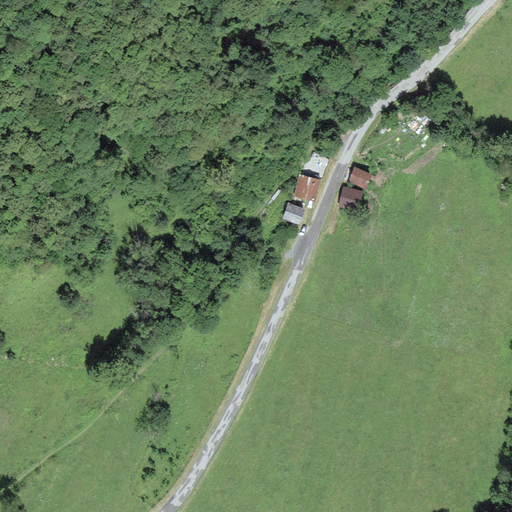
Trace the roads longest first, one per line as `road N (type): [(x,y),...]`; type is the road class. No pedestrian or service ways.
road 1 (tertiary): [(489,0),(363,124),(238,398),(168,511)]
road 2 (track): [(0,497),(122,392),(208,289),(303,145),(372,110)]
